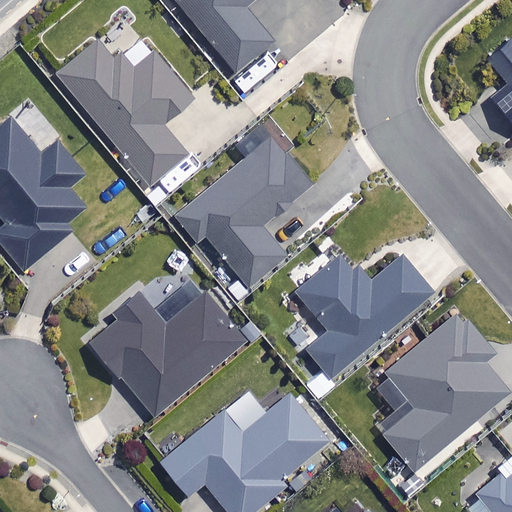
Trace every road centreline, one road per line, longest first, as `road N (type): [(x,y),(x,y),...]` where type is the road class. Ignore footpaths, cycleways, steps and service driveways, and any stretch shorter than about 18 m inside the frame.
road 1 (residential): [(421,0),(388,43),(387,98),(413,148),(511,266)]
road 2 (residential): [(118,511),(13,383)]
